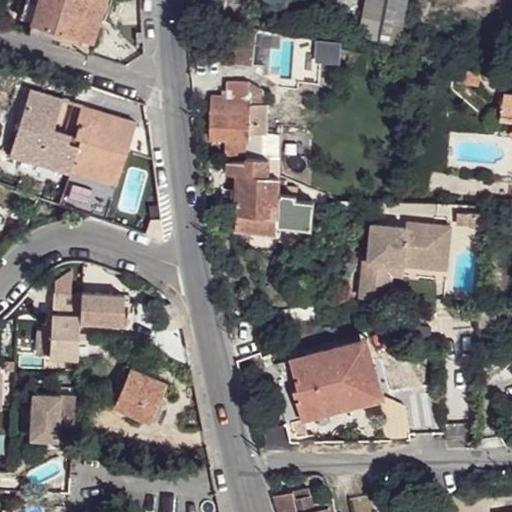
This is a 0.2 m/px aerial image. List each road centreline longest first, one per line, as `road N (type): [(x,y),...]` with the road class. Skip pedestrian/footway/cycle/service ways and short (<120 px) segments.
road 1 (residential): [(238,460),(511,454)]
road 2 (residential): [(197,267),(65,233),(43,240),(0,285)]
road 3 (tertiary): [(238,460),(197,267)]
road 4 (residential): [(0,40),(175,92)]
road 5 (tertiary): [(197,267),(175,92)]
road 6 (unknown): [(437,458),(465,427),(461,320)]
